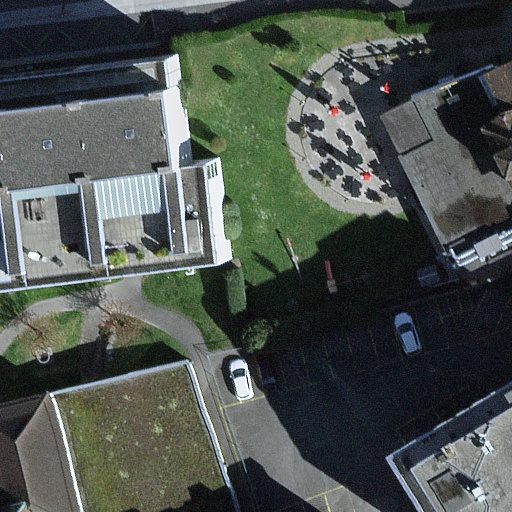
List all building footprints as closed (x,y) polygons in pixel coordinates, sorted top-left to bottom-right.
[(186,50),(0,76),(0,290),(234,264),(221,155),(198,158),(186,50)] [(511,250),(511,57),(490,68),(383,116),(456,276),(511,250)] [(241,511),(190,361),(56,392),(83,511),(241,511)] [(511,511),(511,382),(406,447),(444,511),(511,511)] [(0,511),(83,511),(56,392),(0,404),(0,511)]
